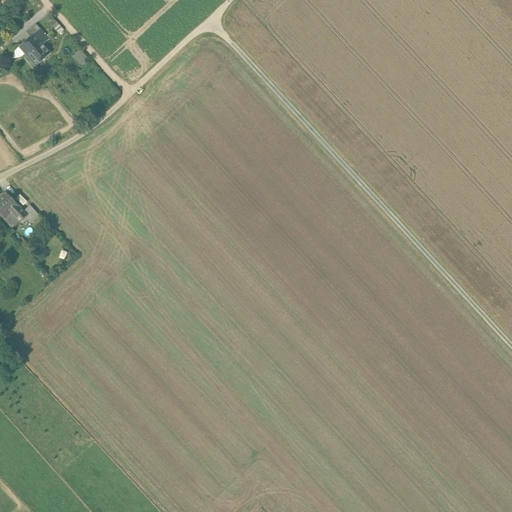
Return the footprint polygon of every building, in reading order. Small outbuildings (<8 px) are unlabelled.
[(54,17),(47,24),(56,36),(64,28),(54,17)] [(28,26),(35,34),(40,30),(34,21),(28,26)] [(49,40),(40,30),(35,34),(43,44),(49,40)] [(43,44),(35,34),(19,47),(35,67),(51,53),(43,44)] [(80,65),(85,58),(76,50),(70,57),(80,65)] [(6,193),(0,198),(0,214),(5,219),(11,213),(18,206),(19,206),(6,193)] [(18,195),(15,198),(22,205),(25,203),(18,195)] [(27,216),(18,206),(11,213),(20,222),(27,216)] [(29,213),(41,225),(46,222),(33,209),(29,213)]
